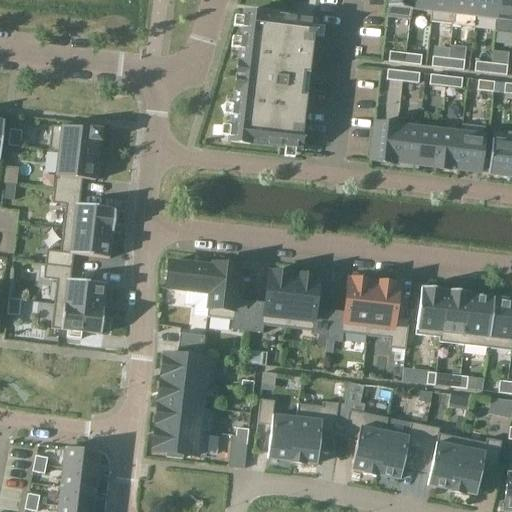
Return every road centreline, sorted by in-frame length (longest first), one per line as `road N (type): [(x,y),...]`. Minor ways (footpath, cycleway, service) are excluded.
road 1 (residential): [(147,227),(511,271)]
road 2 (residential): [(153,155),(511,195)]
road 3 (residential): [(129,440),(147,227)]
road 4 (residential): [(243,477),(412,511)]
road 5 (residential): [(161,68),(0,49)]
road 6 (residential): [(0,416),(129,440)]
